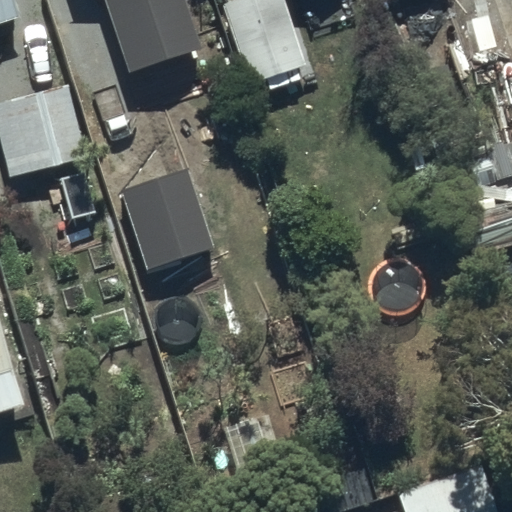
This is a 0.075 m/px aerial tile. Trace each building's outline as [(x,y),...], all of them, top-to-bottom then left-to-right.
[(92,0),(116,76),(190,53),(173,0),(92,0)] [(296,68),(272,0),(244,0),(217,9),(243,86),(296,68)] [(37,97),(0,107),(0,178),(56,163),(37,97)] [(193,172),(124,193),(148,273),(218,251),(193,172)] [(0,375),(0,416),(11,414),(0,375)] [(283,494),(257,417),(219,430),(245,507),(283,494)] [(485,511),(470,469),(387,498),(391,511),(485,511)]
